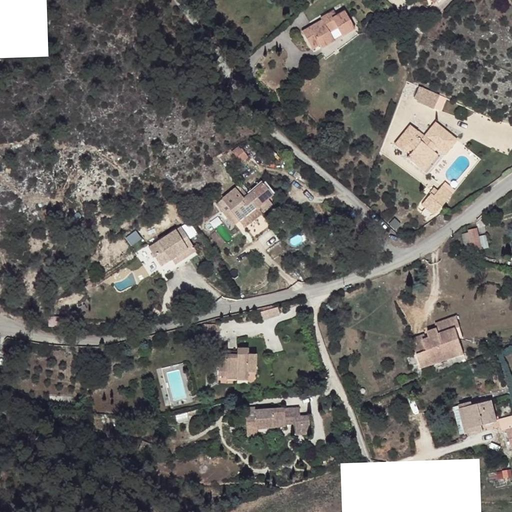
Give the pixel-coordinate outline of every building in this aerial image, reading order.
[(321,20),(322,22),(324,24),(312,31),(310,29),(303,33),(313,51),(320,47),(322,50),(335,42),(335,41),(330,33),(338,29),(342,36),(343,37),(356,30),(345,13),(337,18),(334,12),(321,20)] [(322,22),(310,29),(312,31),(324,24),(322,22)] [(442,95),(426,88),(420,101),(436,109),(442,95)] [(439,122),(436,125),(447,135),(450,132),(439,122)] [(404,149),(406,147),(409,143),(415,149),(412,152),(409,156),(420,166),(435,150),(432,148),(436,144),(438,146),(447,154),(459,140),(450,132),(447,135),(436,125),(427,136),(429,137),(425,142),(423,140),(417,135),(421,130),(413,124),(397,143),(404,149)] [(409,143),(406,147),(412,152),(415,149),(409,143)] [(240,149),(233,154),(241,164),(249,158),(243,150),(242,151),(240,149)] [(440,155),(435,150),(420,166),(426,171),(440,155)] [(247,195),(246,196),(257,209),(269,200),(273,196),(263,183),(247,195)] [(436,213),(453,194),(443,185),(438,191),(434,187),(434,188),(431,186),(429,188),(432,190),(431,191),(432,192),(423,203),(436,213)] [(223,200),(230,209),(240,221),(240,222),(257,209),(246,196),(243,198),(236,189),(223,200)] [(274,207),(269,200),(257,209),(262,216),(274,207)] [(233,226),(240,221),(230,209),(224,214),(233,226)] [(262,216),(257,209),(240,222),(245,228),(262,216)] [(213,219),(216,224),(224,219),(221,214),(213,219)] [(216,224),(213,219),(207,223),(210,228),(216,224)] [(151,245),(161,265),(181,254),(186,262),(199,255),(183,227),(151,245)] [(464,235),(467,252),(481,250),(477,229),(469,230),(469,233),(464,235)] [(480,237),(483,249),(489,248),(487,236),(480,237)] [(456,239),(459,251),(464,250),(462,238),(456,239)] [(181,254),(161,265),(166,273),(186,262),(181,254)] [(328,306),(332,311),(338,305),(334,301),(328,306)] [(270,313),(253,316),(254,324),(272,321),(270,313)] [(455,323),(460,340),(464,339),(458,318),(437,325),(438,329),(455,323)] [(465,353),(460,340),(455,323),(438,329),(438,330),(429,333),(429,334),(413,339),(422,367),(449,358),(462,354),(465,353)] [(212,348),(207,332),(203,331),(203,340),(203,347),(212,348)] [(219,332),(207,332),(212,348),(219,348),(219,332)] [(228,354),(228,350),(219,350),(218,370),(227,370),(227,374),(237,375),(237,379),(248,379),(248,376),(248,371),(257,371),(257,354),(249,354),(249,348),(238,348),(238,351),(238,355),(228,354)] [(227,379),(227,374),(227,370),(218,370),(221,378),(227,379)] [(465,408),(460,409),(466,434),(483,431),(482,427),(497,423),(491,401),(472,406),(471,402),(464,404),(465,408)] [(257,420),(256,412),(256,409),(256,405),(246,406),(247,421),(257,420)] [(300,406),(285,407),(285,419),(295,419),(299,418),(299,414),(300,414),(300,406)] [(247,421),(247,426),(286,424),(285,419),(285,407),(284,407),(265,408),(265,411),(256,412),(257,420),(247,421)] [(311,431),(310,417),(296,421),(296,432),(311,431)] [(511,429),(511,420),(511,417),(499,420),(503,432),(506,431),(511,429)]
